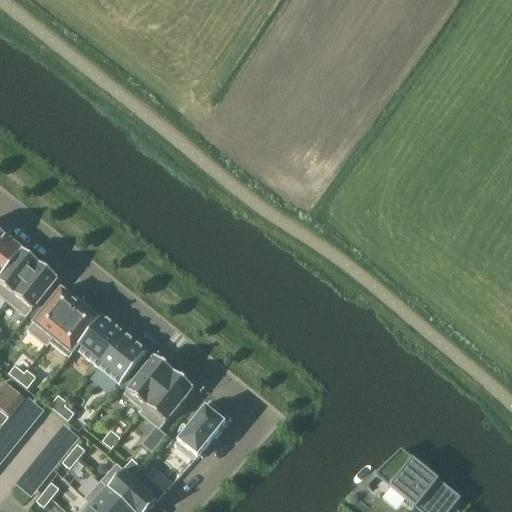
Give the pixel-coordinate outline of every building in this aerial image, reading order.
[(5,238),(0,245),(0,279),(22,252),(5,238)] [(22,252),(0,279),(0,298),(7,305),(39,266),(22,252)] [(39,266),(7,305),(26,320),(58,281),(39,266)] [(61,291),(27,333),(47,349),(50,346),(50,345),(81,307),(61,291)] [(81,307),(50,345),(50,346),(69,361),(76,352),(75,352),(99,322),(99,321),(81,307)] [(99,322),(75,352),(76,352),(97,369),(125,335),(102,317),(99,321),(99,322)] [(125,335),(97,369),(119,388),(147,353),(125,335)] [(154,359),(123,397),(142,412),(143,413),(174,375),(154,359)] [(15,368),(9,376),(18,384),(24,376),(15,368)] [(24,376),(18,384),(27,391),(36,380),(27,373),(24,376)] [(142,412),(139,416),(159,432),(193,390),(174,375),(143,413),(142,412)] [(58,398),(49,409),(59,417),(65,409),(67,406),(58,398)] [(11,401),(3,411),(11,417),(19,408),(11,401)] [(210,404),(174,448),(194,463),(197,460),(198,460),(215,439),(216,440),(232,421),(210,404)] [(65,409),(59,417),(68,424),(74,416),(65,409)] [(0,413),(0,428),(1,430),(9,420),(0,413)] [(111,433),(102,444),(111,452),(120,441),(111,433)] [(77,447),(70,457),(78,463),(85,454),(77,447)] [(415,510),(419,505),(427,511),(450,511),(455,506),(461,500),(401,451),(378,473),(393,483),(389,489),(415,510)] [(70,457),(62,466),(70,472),(78,463),(70,457)] [(132,462),(123,472),(131,480),(141,470),(132,462)] [(117,466),(100,484),(130,511),(149,511),(157,504),(131,480),(123,472),(117,466)] [(140,471),(131,480),(157,504),(166,495),(165,494),(140,471)] [(130,511),(100,484),(84,502),(87,505),(88,504),(96,511),(130,511)] [(51,486),(44,495),(52,501),(59,492),(51,486)] [(44,495),(36,504),(44,511),(52,501),(44,495)]
